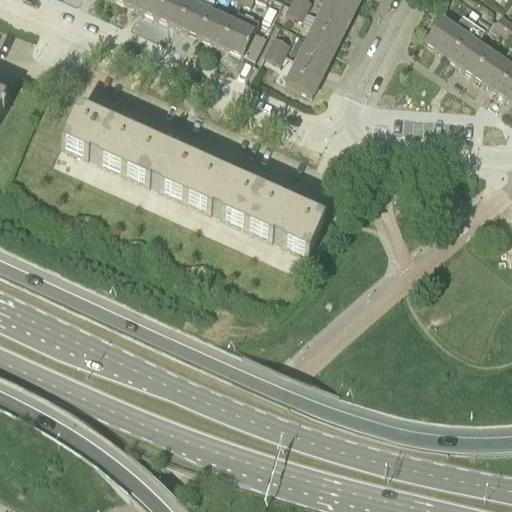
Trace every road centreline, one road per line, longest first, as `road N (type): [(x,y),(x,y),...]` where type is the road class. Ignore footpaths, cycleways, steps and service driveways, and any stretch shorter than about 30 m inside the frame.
road 1 (primary): [(511,491),(376,464),(251,422),(0,305)]
road 2 (trunk): [(511,444),(423,441),(339,418),(0,271)]
road 3 (primary): [(0,361),(172,436),(420,511)]
road 4 (residential): [(332,145),(5,0)]
road 5 (trunk): [(0,401),(107,462),(160,511)]
road 6 (residential): [(511,161),(332,145)]
road 7 (residential): [(332,145),(404,0)]
